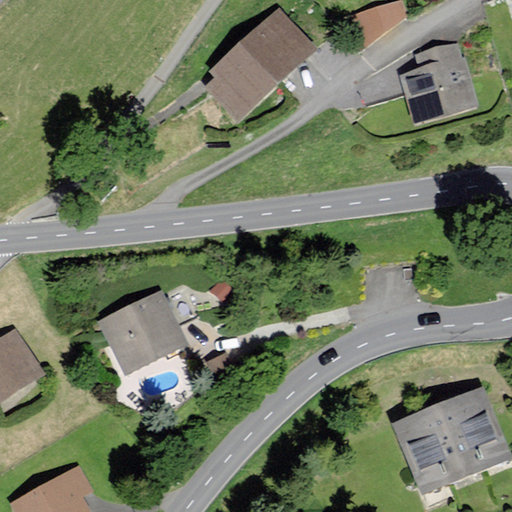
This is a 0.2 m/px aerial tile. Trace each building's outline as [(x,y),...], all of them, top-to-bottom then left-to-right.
[(397,1),(352,14),(361,51),(406,14),(397,1)] [(208,87),(238,119),(315,48),(279,10),(213,71),(219,77),(208,87)] [(403,75),(416,123),(477,105),(464,58),(460,59),(457,47),(419,57),(423,69),(403,75)] [(101,322),(127,373),(187,342),(161,291),(101,322)] [(0,340),(0,405),(45,377),(16,331),(0,340)] [(481,390),(399,423),(426,488),(507,455),(481,390)] [(100,511),(77,467),(8,502),(12,511),(100,511)]
